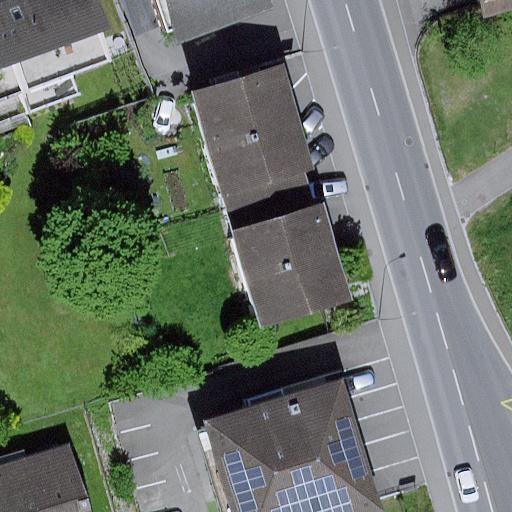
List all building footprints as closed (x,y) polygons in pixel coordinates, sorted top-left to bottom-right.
[(118,47),(101,0),(0,0),(0,5),(26,80),(118,47)] [(264,0),(152,0),(168,49),(270,19),(264,0)] [(0,88),(26,80),(0,5),(0,88)] [(322,200),(286,58),(190,82),(225,224),(322,200)] [(348,307),(322,200),(225,224),(251,330),(348,307)] [(343,369),(205,413),(236,511),(350,511),(385,501),(343,369)] [(0,511),(91,511),(69,441),(0,462),(0,511)]
